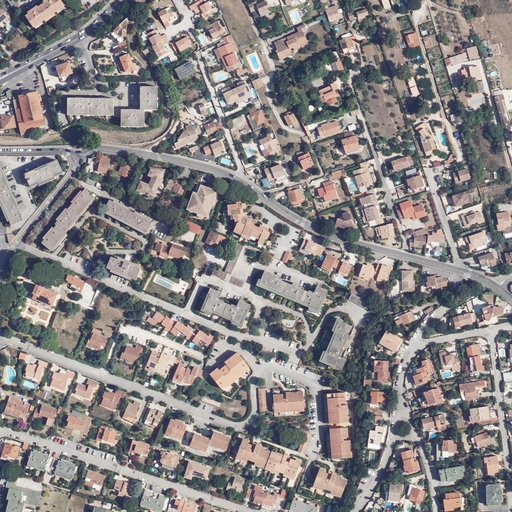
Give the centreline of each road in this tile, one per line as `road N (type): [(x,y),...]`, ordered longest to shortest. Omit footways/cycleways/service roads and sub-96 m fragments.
road 1 (residential): [(101,375),(244,425),(256,413),(254,377),(266,363),(315,380),(320,438),(303,486)]
road 2 (residential): [(244,511),(0,429)]
road 3 (tertiary): [(239,177),(333,236),(406,254)]
road 4 (residential): [(406,254),(352,81)]
road 5 (residential): [(511,499),(490,330)]
road 6 (tertiary): [(83,157),(99,147),(146,153),(239,177)]
road 7 (secondary): [(0,78),(64,46),(121,0)]
road 8 (tertiary): [(0,270),(83,157)]
road 9 (residential): [(101,375),(122,326),(203,357)]
